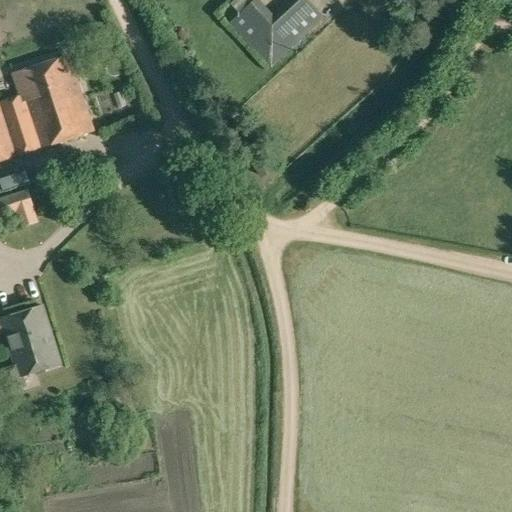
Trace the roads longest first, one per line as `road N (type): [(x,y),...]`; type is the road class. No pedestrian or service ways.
road 1 (track): [(278,511),(280,328),(250,215)]
road 2 (track): [(511,276),(250,215)]
road 3 (unclassified): [(199,114),(137,26),(128,0)]
